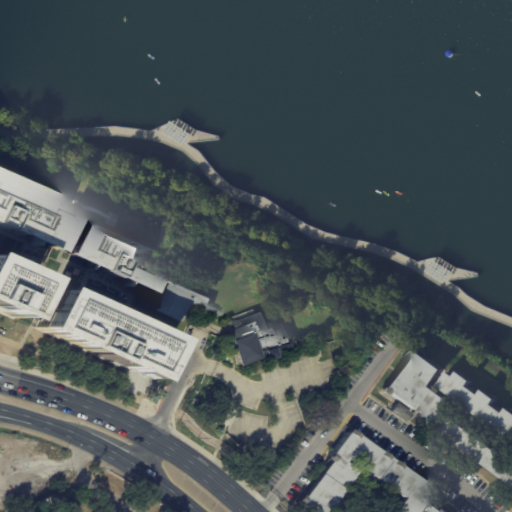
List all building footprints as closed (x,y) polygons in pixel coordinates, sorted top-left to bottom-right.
[(0,178),(66,208),(47,251),(0,230),(0,178)] [(74,212),(112,228),(159,249),(140,293),(55,257),(74,212)] [(0,267),(26,279),(8,320),(0,316),(0,267)] [(207,315),(206,317),(191,311),(193,307),(185,303),(184,305),(180,303),(174,316),(171,315),(169,321),(167,320),(167,321),(143,310),(160,272),(184,282),(184,283),(185,284),(183,290),(181,289),(177,297),(180,298),(187,284),(220,299),(213,316),(211,315),(210,317),(207,315)] [(164,339),(156,357),(145,381),(28,328),(47,287),(164,339)] [(276,331),(280,329),(287,348),(268,355),(270,359),(260,363),(257,356),(253,358),(253,360),(232,368),(222,343),(223,342),(219,331),(220,331),(217,322),(254,308),(257,318),(269,313),(276,331)] [(444,372),(432,387),(451,403),(445,410),(511,464),(511,485),(418,411),(415,415),(409,410),(410,409),(387,391),(384,395),(379,391),(413,348),(444,372)] [(511,442),(436,385),(447,372),(454,377),(458,372),(471,382),(467,386),(479,395),(484,390),(497,400),(493,405),(505,414),(509,408),(511,410),(511,442)] [(408,413),(402,421),(388,411),(395,403),(408,413)] [(309,511),(295,501),(299,496),(300,498),(318,475),(317,474),(326,462),(323,460),(346,430),(427,492),(411,511),(388,511),(397,500),(344,459),(341,463),(352,472),(321,511),(309,511)] [(416,511),(414,510),(426,495),(445,511),(448,511),(450,510),(452,511),(416,511)]
